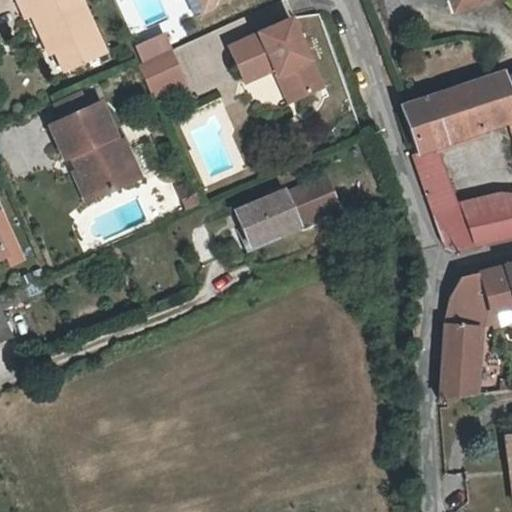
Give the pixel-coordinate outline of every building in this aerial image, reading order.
[(49,34),(84,18),(75,0),(17,0),(13,2),(21,20),(27,17),(34,30),(44,25),(49,34)] [(208,0),(196,0),(201,10),(216,4),(209,1),(208,0)] [(246,81),(276,68),(288,99),(322,85),(293,16),(230,43),(246,81)] [(101,55),(84,18),(49,34),(66,71),(101,55)] [(44,25),(34,30),(46,56),(51,54),(60,74),(66,71),(44,25)] [(151,40),(135,47),(142,62),(154,57),(158,55),(151,40)] [(166,87),(154,57),(142,62),(136,65),(149,94),(166,87)] [(504,73),(472,84),(488,129),(510,122),(511,120),(511,95),(506,77),(504,73)] [(472,84),(444,93),(455,126),(429,134),(433,147),(435,147),(488,129),(472,84)] [(53,102),(60,119),(85,109),(77,91),(53,102)] [(411,155),(434,213),(457,204),(435,147),(433,147),(429,134),(455,126),(444,93),(402,107),(416,153),(411,155)] [(76,153),(82,168),(95,196),(124,183),(130,180),(135,178),(128,160),(120,142),(115,143),(97,104),(85,109),(60,119),(47,125),(62,159),(68,156),(76,153)] [(68,156),(75,171),(82,168),(76,153),(68,156)] [(82,168),(75,171),(68,173),(81,203),(95,196),(82,168)] [(290,194),(303,224),(344,206),(330,175),(290,194)] [(183,210),(197,204),(188,184),(175,190),(183,210)] [(290,194),(288,188),(239,210),(255,247),(303,224),(290,194)] [(511,195),(457,204),(434,213),(447,246),(456,252),(483,245),(511,237),(511,195)] [(511,264),(488,271),(492,295),(511,290),(511,294),(511,264)] [(452,296),(446,323),(478,327),(483,327),(511,319),(511,294),(511,290),(492,295),(488,271),(461,278),(452,296)] [(0,307),(0,306),(0,338),(11,334),(0,307)] [(474,396),(478,327),(446,323),(441,400),(443,400),(474,396)]
